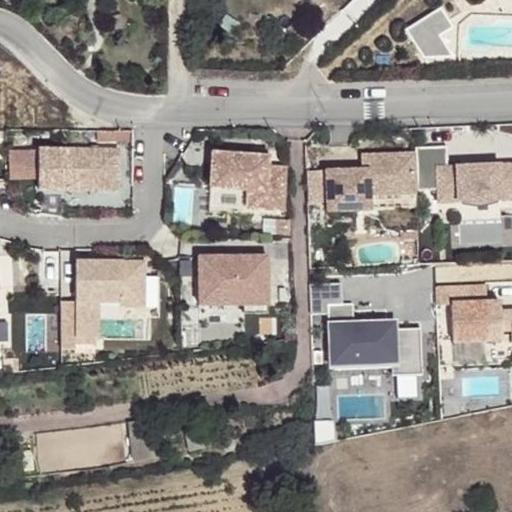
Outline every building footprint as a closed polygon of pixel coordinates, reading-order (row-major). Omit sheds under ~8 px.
[(438,8),(404,29),(416,46),(436,33),(449,25),(438,8)] [(436,33),(416,46),(422,55),(450,54),(436,33)] [(414,147),(414,152),(416,190),(437,189),(438,212),(456,212),(457,222),(500,220),(500,210),(511,209),(511,164),(481,165),(466,166),(447,166),(446,145),(414,147)] [(38,150),(38,191),(118,191),(119,150),(38,150)] [(267,156),(214,152),(212,186),(247,188),(246,207),(284,209),(287,167),(266,166),(267,156)] [(360,170),(325,172),(327,212),(370,210),(369,195),(416,193),(416,190),(414,152),(367,155),(368,170),(360,170)] [(368,170),(367,155),(360,155),(360,170),(368,170)] [(269,256),(200,257),(200,306),(244,306),(270,305),(269,256)] [(76,271),(77,338),(97,337),(97,304),(124,303),(124,294),(143,293),(142,263),(96,264),(96,271),(76,271)] [(340,284),(309,285),(309,314),(327,313),(328,365),(393,364),(394,376),(419,375),(418,328),(394,329),(393,321),(352,322),(351,305),(341,306),(340,284)] [(486,287),(435,289),(436,305),(451,305),(453,342),(438,343),(438,366),(511,363),(511,311),(511,312),(511,316),(501,316),(501,312),(500,302),(487,303),(486,287)] [(124,294),(124,303),(143,303),(143,293),(124,294)]
